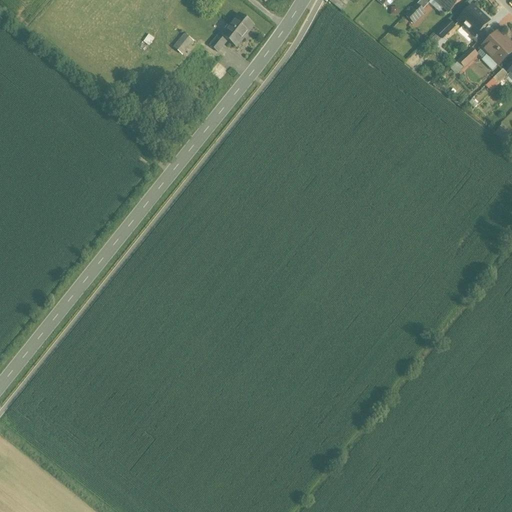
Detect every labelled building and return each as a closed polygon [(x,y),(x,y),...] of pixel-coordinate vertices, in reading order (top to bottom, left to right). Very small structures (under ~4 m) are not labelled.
[(346,6),(338,0),(331,0),(330,2),(341,12),(346,6)] [(428,0),(421,0),(406,16),(414,24),(425,13),(423,10),(430,2),(428,0)] [(434,0),(449,13),(461,0),(434,0)] [(472,6),(468,11),(458,21),(475,37),(481,31),(489,22),(472,6)] [(240,15),(223,36),(228,40),(236,47),(253,26),(240,15)] [(449,22),(437,34),(442,39),(454,27),(449,22)] [(481,31),(475,37),(472,40),(477,44),(486,35),(481,31)] [(497,33),(481,49),(498,67),(511,52),(511,45),(505,38),(503,40),(497,33)] [(221,34),(209,47),(217,53),(228,40),(223,36),(221,34)] [(194,43),(184,35),(173,48),(183,56),(194,43)] [(471,49),(459,61),(464,68),(477,56),(471,49)] [(503,70),(493,79),(499,85),(508,76),(503,70)] [(160,112),(152,122),(158,127),(166,117),(160,112)]
